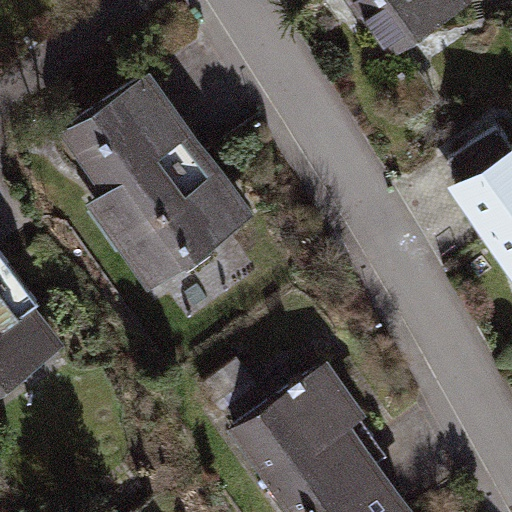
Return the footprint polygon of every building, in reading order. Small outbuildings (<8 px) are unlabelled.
[(353,0),(391,50),(459,0),(353,0)] [(148,61),(57,126),(100,187),(86,196),(148,284),(253,210),(148,61)] [(511,152),(462,183),(511,264),(511,152)] [(0,249),(0,385),(65,338),(0,249)] [(236,350),(201,376),(222,405),(257,379),(236,350)] [(327,350),(227,422),(292,511),(401,511),(416,501),(352,414),(366,404),(327,350)]
